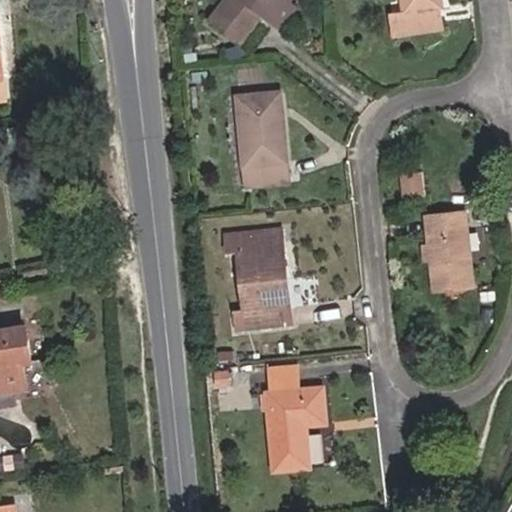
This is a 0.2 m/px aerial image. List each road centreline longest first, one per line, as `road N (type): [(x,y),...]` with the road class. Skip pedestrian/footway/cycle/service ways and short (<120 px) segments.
road 1 (residential): [(511,336),(492,380),(469,394),(415,394),(396,378),(386,355),(366,156),(386,113),(409,100)]
road 2 (tertiary): [(137,67),(181,511)]
